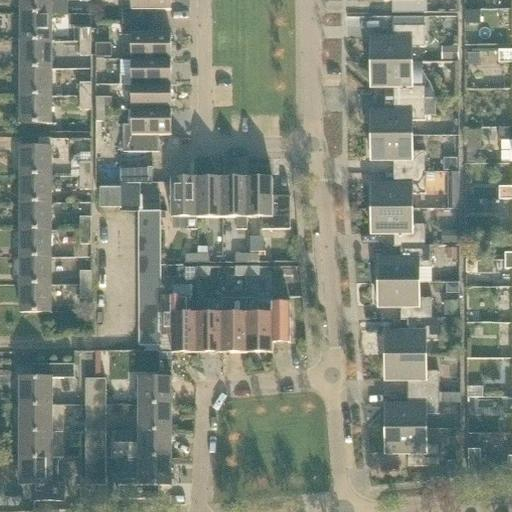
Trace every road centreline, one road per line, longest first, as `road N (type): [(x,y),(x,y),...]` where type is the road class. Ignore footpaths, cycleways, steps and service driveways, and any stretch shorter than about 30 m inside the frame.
road 1 (residential): [(198,511),(204,386),(332,377)]
road 2 (residential): [(204,0),(205,144),(312,145)]
road 3 (residential): [(332,377),(337,349),(323,177),(312,145)]
road 4 (residential): [(312,145),(311,0)]
road 5 (residential): [(344,511),(332,377)]
